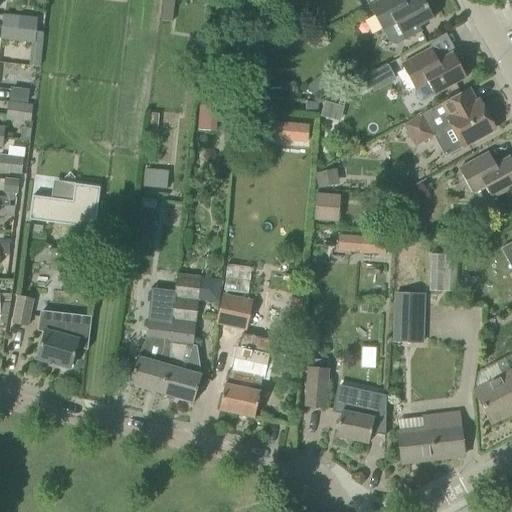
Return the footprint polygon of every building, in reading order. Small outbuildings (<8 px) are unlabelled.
[(380,0),(369,6),(383,30),(396,23),(405,40),(422,31),(419,26),(434,18),(423,0),(407,0),(400,4),(398,0),(380,0)] [(3,14),(1,27),(36,31),(37,18),(3,14)] [(36,31),(1,27),(0,36),(0,38),(1,39),(35,42),(36,31)] [(417,100),(421,102),(466,78),(453,53),(438,61),(431,48),(402,65),(415,90),(416,89),(415,96),(417,100)] [(28,103),(29,92),(30,90),(11,88),(10,101),(28,103)] [(433,133),(450,123),(463,146),(495,129),(479,101),(476,103),(468,89),(404,124),(415,146),(434,136),(433,133)] [(6,119),(31,123),(33,105),(8,101),(6,119)] [(200,107),(197,130),(217,132),(219,109),(200,107)] [(158,129),(159,115),(148,114),(147,128),(158,129)] [(309,122),(297,121),(296,138),(308,139),(309,122)] [(492,199),(511,188),(511,160),(510,157),(490,167),(484,156),(489,154),(488,153),(458,169),(472,194),(485,187),(492,199)] [(0,154),(0,172),(21,174),(23,157),(0,154)] [(166,188),(169,170),(145,167),(143,185),(166,188)] [(336,169),(315,174),(318,189),(340,184),(336,169)] [(2,193),(17,195),(18,180),(5,179),(2,193)] [(97,212),(100,188),(75,184),(73,201),(32,196),(29,220),(77,226),(76,232),(94,235),(97,212)] [(340,195),(316,194),(314,221),(338,222),(340,195)] [(15,207),(10,207),(0,207),(0,217),(13,217),(15,207)] [(361,254),(385,255),(386,239),(362,237),(361,254)] [(455,289),(453,252),(429,253),(430,290),(455,289)] [(161,394),(194,403),(202,375),(179,368),(186,346),(193,347),(196,323),(200,281),(178,279),(177,286),(176,286),(175,296),(172,345),(170,366),(161,394)] [(170,366),(172,345),(175,296),(151,293),(148,317),(145,341),(138,357),(129,385),(161,394),(170,366)] [(425,294),(394,293),(392,343),(423,344),(425,294)] [(216,325),(246,331),(253,300),(222,294),(216,325)] [(17,296),(11,323),(28,327),(34,299),(17,296)] [(1,314),(0,313),(0,317),(0,324),(10,324),(14,303),(1,303),(1,314)] [(71,368),(76,348),(88,351),(91,317),(41,311),(37,330),(45,333),(37,358),(71,368)] [(268,355),(266,354),(269,339),(240,333),(236,352),(238,353),(234,370),(243,372),(240,387),(225,384),(219,410),(254,417),(260,392),(268,355)] [(305,407),(325,409),(328,369),(308,367),(305,407)] [(511,371),(474,391),(491,424),(507,415),(505,411),(511,406),(511,371)] [(342,411),(336,436),(369,443),(378,402),(355,397),(351,413),(342,411)] [(458,412),(438,415),(422,417),(424,429),(398,432),(402,464),(464,456),(460,425),(458,412)]
